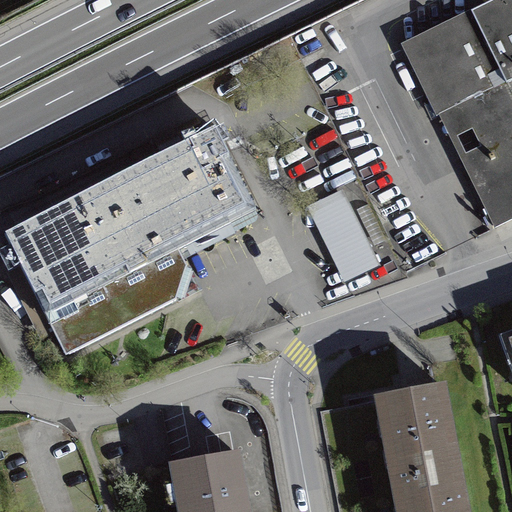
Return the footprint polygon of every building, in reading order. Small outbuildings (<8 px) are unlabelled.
[(511,0),(501,0),(406,47),(434,104),(429,107),(434,118),(463,104),(511,204),(511,0)] [(220,136),(5,240),(69,359),(176,303),(186,268),(179,253),(256,213),(220,136)] [(340,189),(305,207),(344,284),(379,266),(340,189)] [(470,511),(442,385),(375,399),(399,511),(470,511)] [(250,511),(236,443),(168,456),(179,511),(250,511)]
